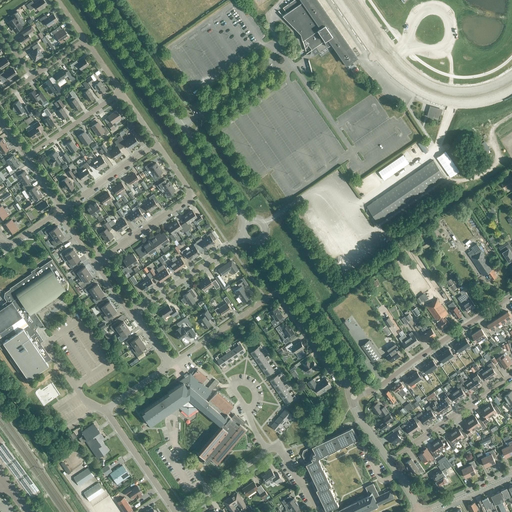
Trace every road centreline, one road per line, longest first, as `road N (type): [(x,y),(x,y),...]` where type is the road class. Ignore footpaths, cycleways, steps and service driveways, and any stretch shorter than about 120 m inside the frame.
road 1 (tertiary): [(247,221),(93,0)]
road 2 (residential): [(348,383),(336,379),(276,292),(170,365)]
road 3 (residential): [(351,396),(377,388),(511,296)]
road 4 (residential): [(102,258),(192,196),(156,143)]
road 5 (tertiary): [(348,383),(333,345),(260,239)]
road 6 (residential): [(388,459),(511,375)]
road 7 (residential): [(138,312),(244,237)]
road 8 (residential): [(174,511),(104,409)]
